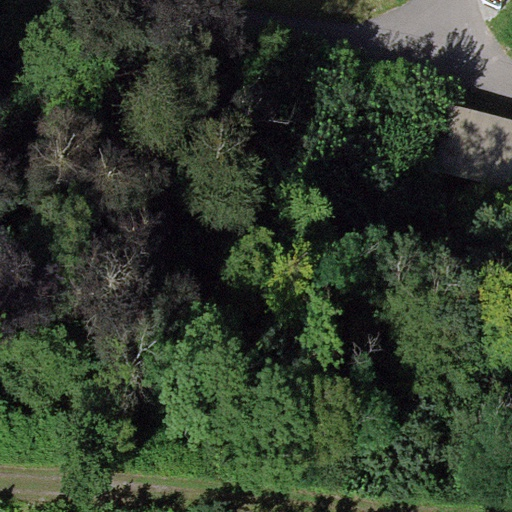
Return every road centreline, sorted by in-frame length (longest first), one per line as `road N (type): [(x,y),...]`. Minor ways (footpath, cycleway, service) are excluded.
road 1 (track): [(462,511),(0,479)]
road 2 (residential): [(453,0),(439,41),(78,0)]
